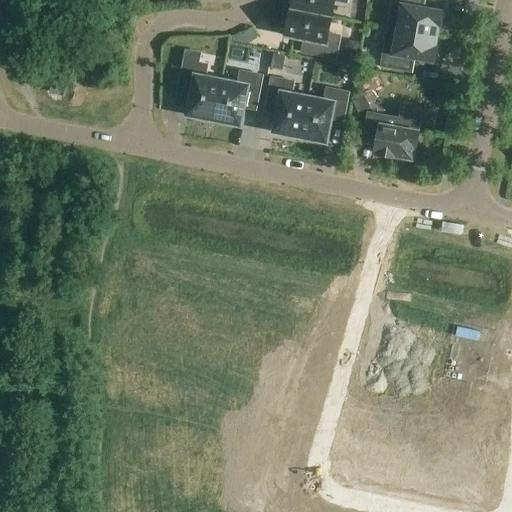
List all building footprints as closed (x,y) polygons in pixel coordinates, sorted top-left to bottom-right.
[(293,0),(291,10),(332,18),(335,1),(347,3),(347,0),(293,0)] [(392,0),(388,28),(437,37),(439,28),(440,28),(443,12),(418,7),(419,0),(392,0)] [(329,34),(332,18),(291,10),(286,36),(309,41),(307,53),(337,59),(342,36),(329,34)] [(435,47),(437,37),(388,28),(381,67),(406,71),(409,58),(434,63),(437,47),(435,47)] [(214,121),(222,81),(205,77),(208,66),(199,64),(201,54),(186,51),(178,90),(192,93),(187,116),(214,121)] [(286,71),(288,57),(272,54),(270,68),(286,71)] [(222,81),(214,121),(240,127),(245,103),(257,106),(263,76),(240,72),(238,84),(222,81)] [(300,138),(308,98),(292,94),(294,83),(272,78),(266,108),(278,110),(273,133),(300,138)] [(59,85),(50,83),(48,94),(63,97),(65,86),(59,85)] [(308,98),(300,138),(327,144),(331,120),(343,123),(349,93),(327,89),(324,101),(308,98)] [(359,113),(370,107),(364,95),(353,101),(359,113)] [(418,132),(420,117),(401,113),(398,129),(382,126),(384,117),(368,114),(364,137),(378,140),(375,153),(379,154),(379,155),(395,158),(395,157),(413,160),(415,148),(416,149),(419,132),(418,132)]
